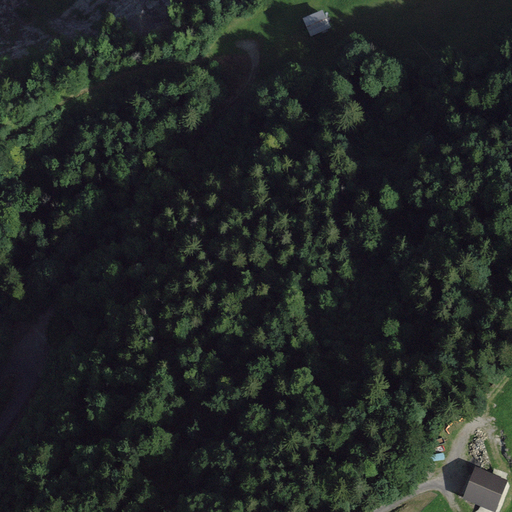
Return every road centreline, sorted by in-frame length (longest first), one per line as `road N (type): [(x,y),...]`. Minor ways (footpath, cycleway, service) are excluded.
road 1 (track): [(19,363),(62,290),(244,91),(259,28)]
road 2 (track): [(511,368),(489,399),(456,476),(378,511)]
